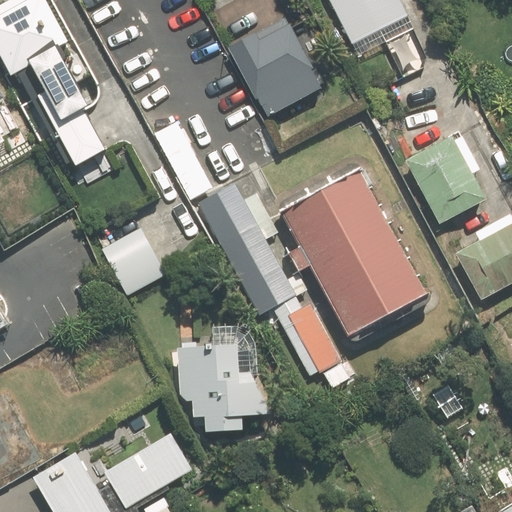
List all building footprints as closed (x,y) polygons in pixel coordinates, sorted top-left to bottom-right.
[(37,94),(75,166),(102,153),(79,109),(84,106),(57,55),(70,48),(44,0),(30,0),(0,15),(0,57),(11,79),(30,69),(42,91),(37,94)] [(330,0),(361,57),(414,29),(398,0),(330,0)] [(227,48),(263,116),(320,86),(283,18),(227,48)] [(210,186),(179,124),(157,134),(188,197),(210,186)] [(452,134),(404,159),(439,225),(487,199),(452,134)] [(279,214),(345,337),(424,295),(358,172),(279,214)] [(308,381),(343,363),(309,302),(302,305),(297,295),(304,292),(293,271),(287,275),(236,182),(198,203),(258,316),(269,310),(308,381)] [(511,221),(455,253),(480,299),(511,282),(511,221)] [(125,296),(166,275),(142,228),(101,248),(125,296)] [(203,433),(242,430),(241,415),(271,413),(268,369),(237,372),(235,344),(174,349),(178,400),(192,399),(193,419),(202,419),(203,433)] [(100,471),(123,508),(190,469),(167,431),(100,471)] [(109,511),(74,452),(31,477),(52,511),(109,511)] [(511,511),(511,503),(496,511),(511,511)]
